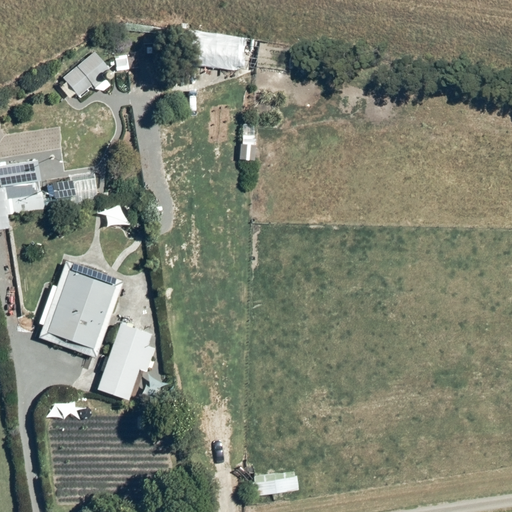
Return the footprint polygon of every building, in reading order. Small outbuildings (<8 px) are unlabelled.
[(173,62),(220,68),(219,77),(239,79),(240,65),(255,67),(259,38),(177,28),(173,62)] [(69,99),(76,93),(81,98),(111,72),(91,50),(62,76),(65,80),(57,86),(69,99)] [(256,135),(240,134),(237,158),(253,160),(256,135)] [(0,228),(8,227),(1,185),(40,179),(37,159),(0,164),(0,228)] [(33,337),(89,356),(94,358),(120,280),(63,260),(55,283),(46,279),(34,314),(41,316),(33,337)] [(150,332),(118,321),(95,388),(126,398),(137,367),(148,370),(155,349),(145,346),(150,332)] [(296,470),(252,470),(252,495),(275,495),(275,491),(296,491),(296,470)]
